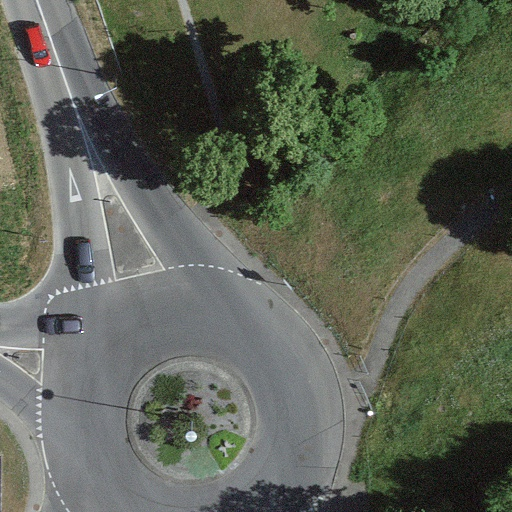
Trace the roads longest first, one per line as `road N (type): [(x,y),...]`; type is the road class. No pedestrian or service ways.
road 1 (secondary): [(232,323),(50,38)]
road 2 (secondary): [(50,38),(100,356)]
road 3 (secondary): [(231,511),(271,479),(291,422),(276,364),(232,323)]
road 4 (secondary): [(232,323),(160,315),(100,356)]
road 5 (secondary): [(86,384),(80,420),(87,455),(106,486),(134,509)]
